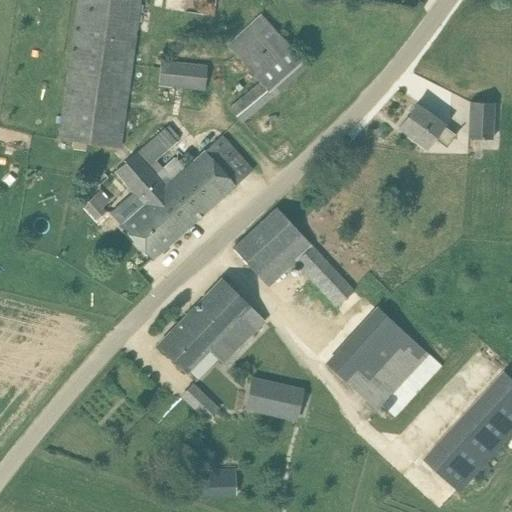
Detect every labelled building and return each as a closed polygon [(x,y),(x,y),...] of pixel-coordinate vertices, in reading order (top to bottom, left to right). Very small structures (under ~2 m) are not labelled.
[(141,0),(77,0),(58,139),(121,148),(141,0)] [(260,15),(227,46),(260,81),(229,107),(242,123),(307,65),(260,15)] [(206,66),(161,61),(159,85),(203,89),(206,66)] [(495,103),(470,102),(468,139),(493,139),(495,103)] [(442,123),(416,104),(399,127),(426,147),(432,139),(443,147),(453,134),(440,125),(442,123)] [(134,155),(113,172),(144,205),(120,226),(152,260),(253,170),(222,136),(185,168),(175,158),(163,168),(155,159),(180,138),(169,126),(134,155)] [(110,201),(101,190),(93,196),(84,205),(97,220),(105,212),(102,208),(110,201)] [(277,207),(233,248),(267,284),(293,260),(303,271),(337,306),(355,289),(346,281),(277,207)] [(266,321),(222,279),(158,345),(185,372),(209,348),(225,364),(266,321)] [(377,307),(325,364),(376,410),(428,354),(377,307)] [(511,376),(506,371),(425,459),(460,492),(511,435),(511,376)] [(244,409),(295,421),(302,391),(302,389),(251,377),(244,409)] [(217,409),(192,384),(182,395),(207,419),(217,409)] [(235,469),(195,470),(196,497),(236,496),(235,469)]
